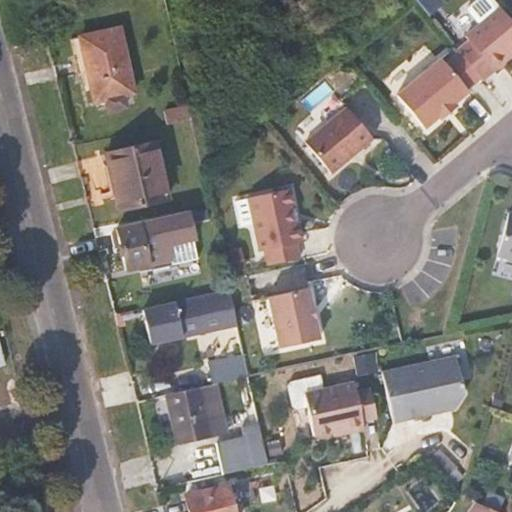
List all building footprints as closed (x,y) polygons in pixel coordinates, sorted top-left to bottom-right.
[(511,45),(511,16),(501,4),(467,31),(472,37),(459,47),(461,49),(481,73),(483,76),(495,66),(492,62),(511,45)] [(139,81),(124,13),(83,21),(98,91),(109,88),(127,84),(139,81)] [(495,66),(511,51),(511,45),(492,62),(495,66)] [(467,84),(478,76),(481,73),(461,49),(447,60),(442,54),(398,92),(424,123),(439,111),(441,114),(457,101),(455,98),(468,87),(467,84)] [(130,96),(127,84),(109,88),(112,101),(130,96)] [(196,106),(193,93),(169,99),(171,112),(196,106)] [(335,167),(375,133),(350,101),(309,135),(335,167)] [(171,187),(156,127),(107,139),(121,200),(171,187)] [(298,216),(295,200),(300,199),(296,180),(254,188),(265,241),(270,241),(273,256),(304,249),(302,234),(307,234),(303,215),(298,216)] [(218,207),(215,193),(155,209),(158,221),(218,207)] [(303,215),(300,199),(295,200),(298,216),(303,215)] [(234,203),(240,228),(250,226),(244,201),(234,203)] [(511,206),(509,206),(499,250),(511,253),(511,206)] [(156,257),(145,211),(120,217),(123,231),(117,232),(123,256),(128,254),(130,263),(156,257)] [(250,262),(245,240),(227,243),(232,266),(250,262)] [(242,312),(239,295),(234,275),(148,298),(156,331),(242,312)] [(322,331),(315,281),(273,288),(280,338),(322,331)] [(254,368),(248,337),(211,345),(218,375),(254,368)] [(460,396),(469,380),(460,346),(386,364),(397,412),(460,396)] [(229,423),(218,375),(168,387),(179,435),(229,423)] [(360,382),(358,375),(309,387),(321,428),(339,423),(353,419),(354,424),(369,420),(367,411),(360,382)] [(382,408),(374,378),(360,382),(367,411),(382,408)] [(274,453),(264,412),(252,415),(254,424),(222,431),(229,463),(274,453)] [(340,428),(354,424),(353,419),(339,423),(340,428)] [(458,454),(443,436),(432,445),(448,463),(458,454)] [(241,511),(232,474),(189,483),(196,511),(241,511)] [(497,511),(473,501),(466,511),(497,511)]
